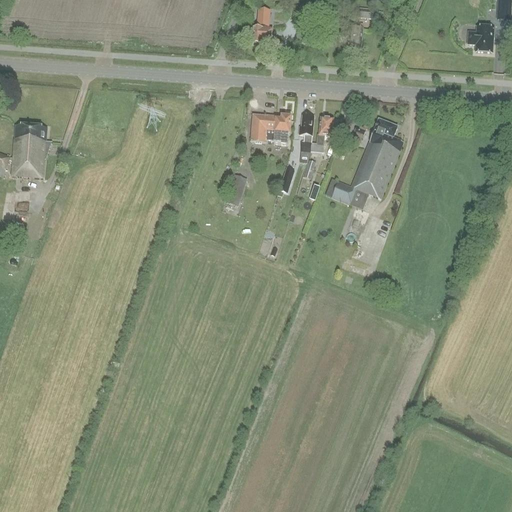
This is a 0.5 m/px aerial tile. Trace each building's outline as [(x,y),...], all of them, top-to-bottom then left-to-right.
[(511,10),(511,0),(498,0),(498,9),(511,10)] [(373,20),(373,11),(358,10),(357,19),(373,20)] [(271,44),(273,30),(265,30),(267,12),(260,12),(258,29),(253,29),(253,30),(251,30),(251,35),(253,35),(252,45),(261,46),(261,43),(271,44)] [(361,51),(363,30),(362,30),(362,25),(350,24),(349,32),(347,34),(347,37),(349,39),(348,52),(349,54),(355,54),(357,53),(357,51),(361,51)] [(492,54),(494,29),(477,28),(477,34),(469,34),(468,46),(476,46),(475,53),(492,54)] [(265,145),(266,142),(274,143),(273,146),(288,147),(289,135),(290,135),(291,118),(290,118),(290,117),(283,116),(283,118),(282,118),(267,117),(267,118),(253,117),(251,143),(265,145)] [(312,138),(314,119),(302,118),(301,128),(300,128),(299,136),(305,137),(305,142),(312,143),(312,138)] [(317,136),(316,145),(313,145),(312,149),(311,154),(311,153),(321,154),(322,147),(323,147),(324,137),(332,138),(334,121),(321,119),(319,136),(317,136)] [(381,201),(404,144),(393,139),(398,128),(379,121),(351,189),(332,181),(325,197),(350,207),(356,191),(381,201)] [(44,180),(46,149),(51,150),(51,144),(46,144),(47,129),(15,127),(13,160),(9,159),(10,157),(8,156),(7,158),(0,156),(0,177),(3,179),(9,162),(13,163),(12,178),(44,180)] [(312,149),(313,145),(302,144),(301,153),(311,154),(312,149)] [(311,181),(315,165),(309,163),(305,179),(311,181)] [(317,184),(322,186),(326,172),(321,170),(317,184)] [(296,174),(288,171),(281,194),(288,196),(296,174)] [(239,208),(247,181),(234,177),(226,204),(239,208)] [(397,287),(396,286),(396,285),(395,284),(394,283),(393,282),(392,282),(391,282),(390,282),(389,283),(388,284),(387,285),(386,286),(386,287),(386,288),(387,290),(388,291),(388,292),(390,292),(391,292),(393,292),(394,292),(395,291),(396,290),(397,289),(397,288),(397,287)]
